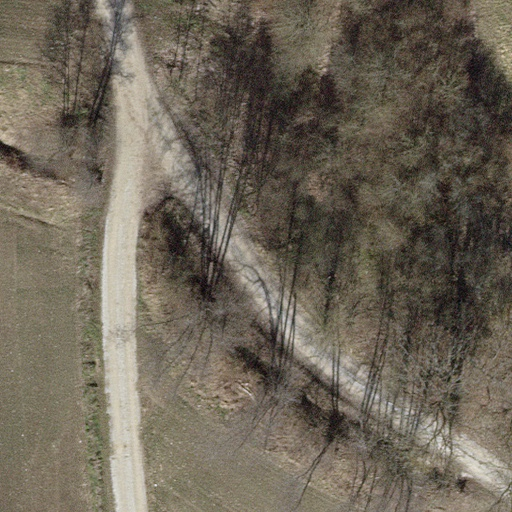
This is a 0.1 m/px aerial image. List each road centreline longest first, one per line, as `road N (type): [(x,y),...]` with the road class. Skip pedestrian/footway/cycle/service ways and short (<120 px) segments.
road 1 (track): [(149,64),(253,286),(511,483)]
road 2 (track): [(134,0),(149,64),(114,332),(138,511)]
